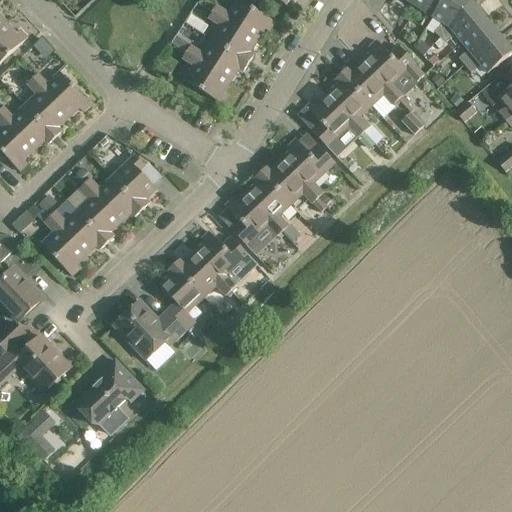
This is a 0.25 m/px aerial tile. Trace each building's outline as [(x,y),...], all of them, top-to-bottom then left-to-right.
[(258,42),(265,30),(269,33),(275,24),(237,0),(228,14),(217,7),(213,13),(258,42)] [(433,19),(445,0),(416,0),(413,6),(433,19)] [(445,0),(433,19),(441,24),(434,34),(440,39),(472,3),(466,0),(445,0)] [(462,44),(488,23),(472,3),(440,39),(446,44),(455,36),(462,44)] [(211,41),(249,65),(254,57),(250,54),(258,42),(213,13),(208,20),(220,27),(211,41)] [(202,22),(196,31),(203,35),(208,27),(202,22)] [(500,38),(488,23),(462,44),(468,52),(459,60),(465,67),(500,38)] [(7,25),(0,32),(0,65),(28,39),(20,32),(17,35),(7,25)] [(177,37),(171,44),(172,45),(186,54),(191,47),(191,46),(177,37)] [(42,38),(33,47),(42,57),(52,48),(42,38)] [(488,75),(511,55),(511,51),(500,38),(465,67),(471,75),(480,67),(488,75)] [(232,83),(239,71),(243,73),(249,65),(211,41),(202,55),(191,47),(186,54),(232,83)] [(372,53),(362,63),(399,101),(404,96),(395,86),(407,75),(416,85),(424,77),(415,67),(416,66),(399,48),(390,56),(377,42),(369,49),(372,53)] [(421,43),(414,50),(423,58),(430,50),(421,43)] [(232,83),(186,54),(182,60),(194,68),(185,82),(222,106),(228,97),(224,95),(232,83)] [(160,63),(155,71),(163,77),(169,68),(160,63)] [(362,63),(344,79),(372,108),(384,97),(393,107),(399,101),(362,63)] [(505,110),(500,114),(506,122),(511,118),(511,117),(511,72),(505,78),(511,86),(511,89),(501,98),(508,107),(505,110)] [(446,81),(439,73),(433,78),(440,86),(446,81)] [(70,119),(80,110),(83,113),(91,106),(60,74),(48,85),(38,75),(33,80),(70,119)] [(344,79),(327,95),(364,134),(369,129),(360,119),(372,108),(344,79)] [(33,80),(27,86),(37,96),(25,107),(55,140),(62,133),(59,129),(70,119),(33,80)] [(465,101),(458,93),(450,101),(458,108),(465,101)] [(364,134),(327,95),(317,105),(313,102),(306,109),(319,123),(310,131),(328,150),(349,130),(358,139),(364,134)] [(477,114),(468,104),(455,114),(464,124),(477,114)] [(25,107),(13,118),(3,108),(0,111),(0,116),(34,153),(45,143),(48,146),(55,140),(25,107)] [(423,127),(411,114),(402,123),(415,136),(423,128),(423,127)] [(0,116),(0,126),(2,129),(0,130),(0,151),(20,173),(28,166),(24,162),(34,153),(0,116)] [(369,129),(364,134),(374,146),(375,146),(381,139),(371,128),(369,129)] [(364,134),(358,139),(369,151),(374,146),(364,134)] [(105,139),(99,145),(103,149),(109,143),(105,139)] [(281,161),(318,200),(324,195),(314,185),(335,165),(318,146),(310,155),(296,140),(289,148),(292,151),(281,161)] [(505,174),(511,168),(511,151),(497,164),(505,174)] [(112,179),(143,211),(149,205),(146,201),(157,191),(140,173),(145,167),(135,157),(112,179)] [(313,205),(318,200),(281,161),(264,178),(291,207),(303,195),(313,205)] [(84,171),(77,177),(85,186),(90,180),(92,179),(84,171)] [(77,177),(71,182),(79,191),(85,186),(77,177)] [(264,178),(246,194),(283,233),(289,228),(279,218),(291,207),(264,178)] [(112,179),(100,190),(90,180),(85,186),(122,225),(132,215),(135,218),(143,211),(112,179)] [(77,212),(107,245),(115,238),(111,234),(122,225),(85,186),(79,191),(89,201),(77,212)] [(278,238),(283,233),(246,194),(236,204),(233,200),(225,207),(239,221),(230,230),(247,248),(268,228),(278,238)] [(324,195),(318,200),(326,209),(332,203),(324,195)] [(48,196),(38,205),(46,213),(55,204),(48,196)] [(318,200),(313,205),(321,214),(326,209),(318,200)] [(33,206),(25,214),(27,215),(32,221),(40,213),(33,206)] [(77,212),(65,223),(55,213),(50,219),(86,258),(97,248),(100,251),(107,245),(77,212)] [(50,219),(44,224),(54,234),(41,245),(72,278),(80,271),(76,267),(86,258),(50,219)] [(289,228),(283,233),(292,243),(299,236),(290,226),(289,228)] [(195,253),(231,292),(237,287),(228,277),(249,257),(232,239),(223,247),(209,233),(202,240),(205,244),(195,253)] [(0,264),(0,265),(19,247),(11,238),(11,237),(0,236),(0,264)] [(226,297),(231,292),(195,253),(184,263),(181,260),(174,266),(205,299),(217,288),(226,297)] [(3,356),(26,335),(17,325),(43,300),(14,270),(10,275),(1,265),(0,265),(0,302),(16,320),(0,334),(0,355),(2,357),(3,356)] [(176,304),(168,312),(187,332),(196,324),(195,322),(203,315),(196,307),(205,299),(174,266),(167,273),(170,277),(159,287),(176,304)] [(176,343),(187,332),(168,312),(158,321),(140,303),(114,327),(147,362),(172,338),(176,343)] [(23,354),(15,362),(21,368),(45,394),(71,369),(41,337),(23,354)] [(0,359),(0,388),(17,372),(3,356),(2,357),(0,359)] [(118,409),(128,399),(131,403),(143,392),(116,363),(104,374),(107,378),(79,405),(83,409),(81,412),(92,424),(95,421),(100,426),(111,438),(129,421),(118,409)] [(43,413),(19,436),(30,448),(54,425),(43,413)]
